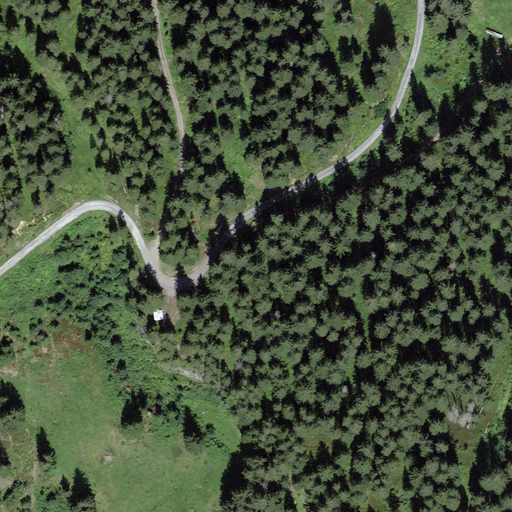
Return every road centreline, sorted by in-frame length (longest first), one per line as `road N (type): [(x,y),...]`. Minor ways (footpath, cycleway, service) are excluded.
road 1 (track): [(145,254),(162,283),(190,283),(238,219),(366,143),(405,81),(422,0)]
road 2 (track): [(145,254),(124,214),(92,205),(0,271)]
